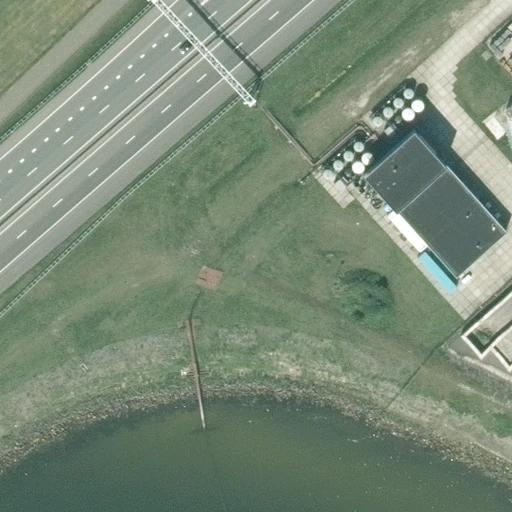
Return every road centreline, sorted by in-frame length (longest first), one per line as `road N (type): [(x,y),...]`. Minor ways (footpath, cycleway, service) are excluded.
road 1 (motorway): [(0,268),(306,0)]
road 2 (motorway): [(208,19),(0,201)]
